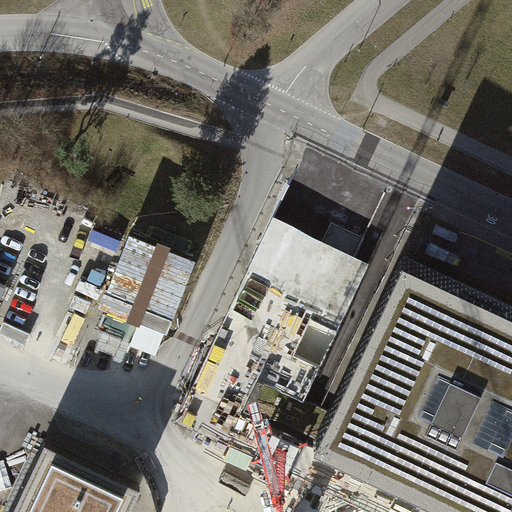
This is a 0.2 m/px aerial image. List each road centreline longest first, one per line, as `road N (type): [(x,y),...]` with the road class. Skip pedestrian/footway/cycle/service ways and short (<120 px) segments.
road 1 (unclassified): [(0,39),(44,35),(140,49),(277,108)]
road 2 (unclassified): [(277,108),(511,220)]
road 3 (unclassified): [(277,108),(324,48),(382,0)]
